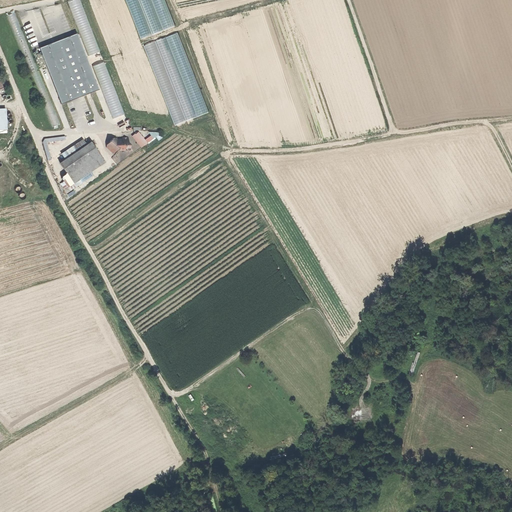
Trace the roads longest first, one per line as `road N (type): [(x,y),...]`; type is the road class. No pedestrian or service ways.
road 1 (track): [(171,395),(313,298),(347,355),(394,268),(511,211)]
road 2 (track): [(57,194),(201,445),(221,511)]
road 3 (track): [(396,131),(255,149),(172,128),(133,128)]
road 4 (track): [(349,0),(396,131),(511,115)]
road 5 (track): [(150,358),(0,449)]
